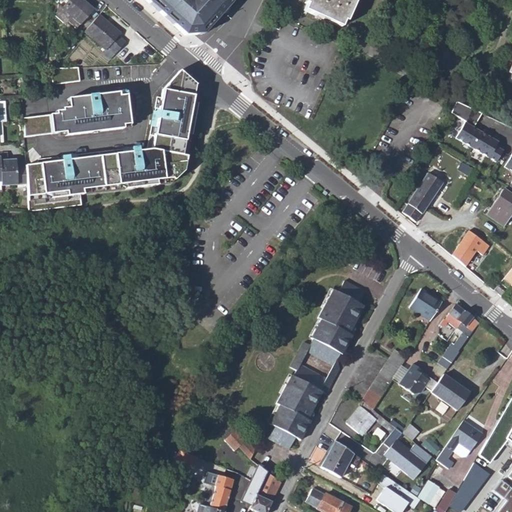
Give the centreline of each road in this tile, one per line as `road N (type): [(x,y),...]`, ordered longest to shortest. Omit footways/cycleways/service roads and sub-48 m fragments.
road 1 (residential): [(275,511),(418,249)]
road 2 (tertiary): [(201,73),(418,249)]
road 3 (tertiary): [(418,249),(511,330)]
